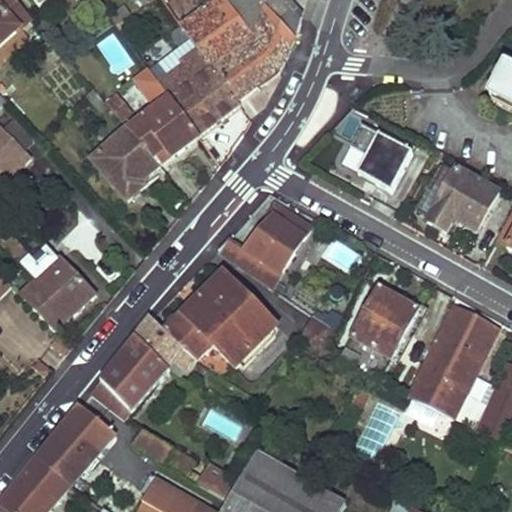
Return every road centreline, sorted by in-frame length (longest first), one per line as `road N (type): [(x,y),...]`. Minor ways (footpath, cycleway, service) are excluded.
road 1 (residential): [(255,166),(0,475)]
road 2 (residential): [(255,166),(511,309)]
road 3 (residential): [(511,3),(457,66),(431,71),(320,56)]
road 4 (residential): [(255,166),(306,92),(320,56)]
